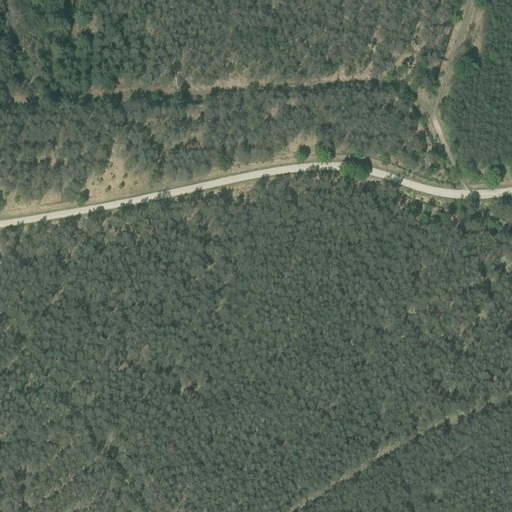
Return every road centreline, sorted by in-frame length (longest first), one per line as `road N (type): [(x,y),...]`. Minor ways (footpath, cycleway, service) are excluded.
road 1 (track): [(0,225),(347,165),(476,201)]
road 2 (track): [(0,115),(406,89),(420,109)]
road 3 (track): [(465,0),(432,102),(420,109)]
